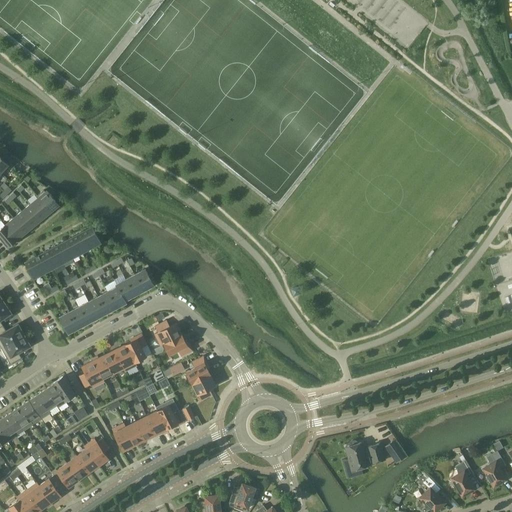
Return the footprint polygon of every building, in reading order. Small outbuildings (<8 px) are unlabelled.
[(0,156),(0,172),(2,174),(10,166),(0,156)] [(47,190),(45,191),(44,189),(36,195),(50,212),(59,204),(47,190)] [(50,212),(36,195),(36,196),(38,197),(30,204),(42,219),(50,212)] [(21,211),(33,225),(42,219),(30,204),(21,211)] [(13,218),(25,232),(33,225),(21,211),(13,218)] [(5,225),(17,239),(25,232),(13,218),(5,225)] [(17,239),(5,225),(0,228),(0,236),(8,246),(17,239)] [(92,226),(82,232),(91,248),(101,243),(92,226)] [(91,248),(82,232),(73,237),(82,253),(91,248)] [(73,237),(63,242),(72,258),(82,253),(73,237)] [(72,258),(63,242),(54,247),(62,263),(72,258)] [(53,268),(62,263),(54,247),(44,252),(53,268)] [(44,252),(35,257),(43,273),(53,268),(44,252)] [(43,273),(35,257),(25,262),(34,278),(43,273)] [(154,285),(145,269),(135,274),(144,290),(154,285)] [(135,274),(125,279),(134,295),(144,290),(135,274)] [(116,284),(117,286),(126,302),(125,300),(134,295),(125,279),(116,284)] [(511,281),(497,286),(504,311),(511,309),(511,281)] [(116,307),(126,302),(117,286),(107,291),(116,307)] [(298,287),(290,290),(293,297),(298,295),(301,294),(298,287)] [(107,291),(98,296),(107,312),(116,307),(107,291)] [(97,317),(107,312),(98,296),(88,302),(97,317)] [(9,310),(10,309),(5,301),(0,304),(0,326),(3,325),(0,319),(11,312),(9,310)] [(88,302),(78,307),(87,323),(97,317),(88,302)] [(78,307),(69,312),(78,328),(87,323),(78,307)] [(69,312),(59,317),(68,333),(78,328),(69,312)] [(166,320),(155,326),(158,332),(154,334),(160,345),(182,334),(176,323),(169,326),(166,320)] [(18,324),(6,331),(3,325),(0,326),(0,346),(1,348),(24,335),(18,324)] [(131,341),(125,344),(136,365),(137,365),(135,362),(146,356),(141,348),(147,345),(142,333),(130,339),(131,341)] [(184,339),(182,334),(160,345),(164,343),(169,354),(178,350),(181,356),(192,350),(186,338),(184,339)] [(25,335),(25,336),(24,335),(1,348),(10,364),(21,358),(18,352),(30,345),(28,342),(29,342),(25,335)] [(125,371),(136,365),(125,344),(115,349),(125,371)] [(115,349),(104,355),(113,373),(123,367),(125,371),(115,349)] [(97,355),(92,358),(104,382),(104,381),(103,378),(113,373),(104,355),(98,357),(97,355)] [(209,367),(203,356),(192,361),(195,367),(186,372),(192,383),(210,374),(207,368),(209,367)] [(85,372),(79,375),(85,387),(91,384),(93,387),(104,382),(92,358),(93,360),(82,366),(85,372)] [(170,368),(163,371),(165,377),(172,373),(170,368)] [(156,373),(155,376),(158,380),(164,377),(161,370),(156,373)] [(215,385),(210,374),(192,383),(201,400),(212,394),(209,388),(215,385)] [(63,376),(54,382),(67,401),(66,400),(75,394),(63,376)] [(54,383),(46,388),(58,407),(67,401),(54,382),(53,382),(54,383)] [(46,388),(37,394),(50,413),(49,411),(57,405),(58,407),(46,388)] [(37,394),(29,400),(41,418),(50,413),(37,394)] [(173,398),(156,407),(157,410),(165,425),(167,430),(168,430),(167,428),(168,427),(172,425),(173,428),(185,422),(179,410),(173,398)] [(29,400),(20,405),(33,424),(41,418),(29,400)] [(20,405),(12,411),(24,430),(33,424),(20,405)] [(194,417),(189,405),(183,408),(188,420),(194,417)] [(167,430),(165,425),(157,410),(147,416),(156,434),(161,431),(162,433),(167,430)] [(24,430),(12,411),(3,417),(16,435),(24,430)] [(147,416),(136,421),(145,439),(156,434),(147,416)] [(0,429),(8,441),(16,435),(3,417),(0,418),(0,429)] [(134,444),(145,439),(136,421),(126,426),(124,423),(123,423),(134,444)] [(123,450),(134,444),(123,423),(112,428),(123,450)] [(94,438),(84,445),(99,467),(100,467),(98,465),(108,458),(104,452),(110,448),(102,437),(97,441),(94,438)] [(405,456),(394,440),(385,446),(396,462),(405,456)] [(345,447),(352,471),(369,466),(369,464),(372,462),(373,464),(385,460),(380,443),(368,446),(368,448),(364,449),(362,442),(345,447)] [(99,467),(84,445),(84,446),(86,449),(77,456),(88,472),(93,468),(95,470),(99,467)] [(35,446),(30,449),(33,454),(38,451),(35,446)] [(489,465),(484,468),(490,479),(489,481),(495,487),(500,481),(505,479),(500,469),(501,467),(505,465),(497,450),(495,447),(493,449),(494,452),(486,456),(488,460),(489,465)] [(46,454),(42,449),(37,452),(40,456),(41,458),(46,454)] [(458,474),(452,477),(459,489),(457,490),(463,496),(469,491),(474,488),(468,479),(469,477),(474,474),(466,460),(462,454),(459,456),(462,462),(455,466),(456,469),(458,474)] [(77,456),(67,462),(79,479),(88,472),(77,456)] [(57,470),(68,486),(79,479),(67,462),(57,470)] [(423,470),(418,475),(424,481),(420,485),(422,488),(425,492),(420,497),(429,506),(428,508),(435,511),(436,511),(440,506),(444,502),(436,494),(437,492),(440,488),(429,476),(423,470)] [(61,494),(49,478),(39,485),(37,482),(36,482),(52,504),(52,503),(51,501),(61,494)] [(36,482),(27,489),(41,509),(46,505),(47,507),(52,504),(36,482)] [(232,492),(228,505),(243,511),(244,507),(247,507),(250,509),(257,499),(251,497),(254,487),(242,483),(241,489),(234,486),(232,492)] [(27,489),(17,496),(28,511),(35,511),(41,509),(27,489)] [(206,501),(200,502),(201,509),(200,511),(220,511),(218,494),(205,496),(206,501)] [(28,511),(17,496),(16,496),(19,500),(9,507),(12,511),(28,511)]
